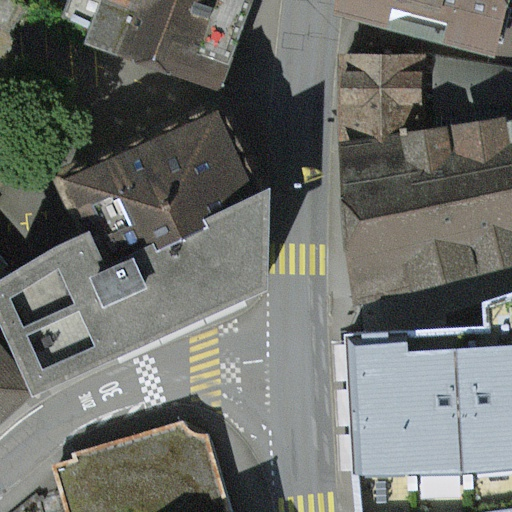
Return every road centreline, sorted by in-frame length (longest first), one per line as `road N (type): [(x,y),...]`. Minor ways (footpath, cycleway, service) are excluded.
road 1 (residential): [(300,363),(206,370),(150,384),(76,417),(0,470)]
road 2 (residential): [(315,0),(300,297)]
road 3 (tertiary): [(300,363),(308,511)]
